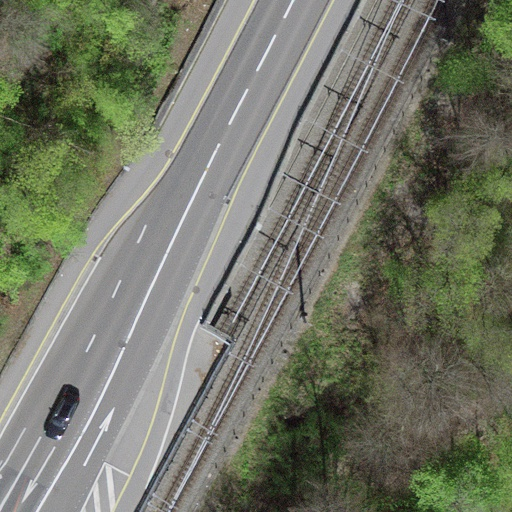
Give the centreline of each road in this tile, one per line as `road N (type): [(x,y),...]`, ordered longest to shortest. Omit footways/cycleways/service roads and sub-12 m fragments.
road 1 (trunk): [(191,198),(14,511)]
road 2 (primary): [(53,511),(145,346),(191,198)]
road 3 (primary): [(191,198),(90,317),(0,469)]
road 4 (primary): [(191,198),(292,0)]
